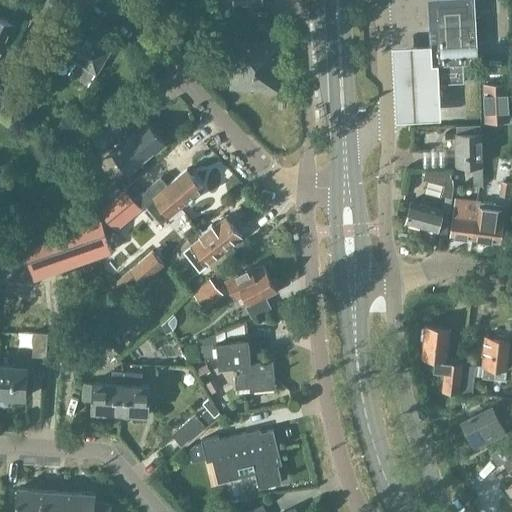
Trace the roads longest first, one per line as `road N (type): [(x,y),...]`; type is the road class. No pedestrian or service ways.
road 1 (residential): [(307,186),(321,360),(333,426),(364,511)]
road 2 (residential): [(307,186),(265,169),(95,0)]
road 3 (residential): [(449,511),(405,405),(392,280)]
road 4 (secondary): [(401,511),(363,402),(350,283)]
road 5 (residential): [(302,0),(307,186)]
road 6 (unclassified): [(156,511),(107,456),(0,447)]
road 7 (residential): [(392,280),(384,229),(386,114)]
road 8 (secondary): [(345,158),(337,0)]
road 9 (residential): [(511,275),(448,265),(392,280)]
